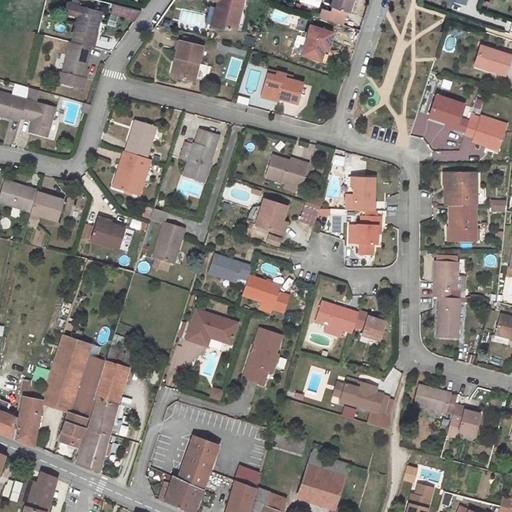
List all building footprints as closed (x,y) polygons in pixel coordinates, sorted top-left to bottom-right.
[(218,0),(213,22),(219,24),(225,0),(224,0),(218,0)] [(224,0),(225,0),(219,24),(243,30),(248,11),(243,10),(245,0),(224,0)] [(335,0),(333,6),(335,7),(334,11),(331,21),(346,26),(351,12),(353,12),(356,1),(356,0),(335,0)] [(131,5),(117,2),(115,10),(128,14),(131,5)] [(84,4),(75,40),(91,44),(93,44),(95,38),(97,39),(105,9),(84,4)] [(128,14),(128,17),(136,19),(144,8),(131,5),(128,14)] [(334,11),(325,8),(322,17),(331,21),(334,11)] [(335,33),(313,26),(303,55),(322,60),(325,50),(329,51),(335,33)] [(187,37),(185,43),(198,46),(200,41),(187,37)] [(91,44),(75,40),(73,40),(65,71),(62,70),(60,80),(85,87),(88,77),(85,76),(92,52),(90,51),(91,44)] [(182,42),(178,58),(181,59),(176,77),(195,82),(204,48),(198,46),(185,43),(182,42)] [(503,56),(481,48),(474,68),(497,75),(503,56)] [(511,61),(511,58),(503,56),(497,75),(507,78),(511,61)] [(173,76),(176,77),(181,59),(178,58),(173,76)] [(278,77),(270,75),(265,92),(281,97),(281,99),(299,104),(305,84),(293,81),(287,80),(288,75),(279,72),(278,77)] [(41,89),(31,86),(29,92),(39,96),(41,89)] [(21,117),(27,99),(0,91),(0,115),(12,119),(13,117),(20,119),(21,117)] [(39,96),(29,92),(27,99),(37,102),(39,96)] [(280,101),(281,99),(281,97),(265,92),(264,97),(280,101)] [(238,96),(236,102),(248,105),(249,98),(238,96)] [(37,102),(27,99),(21,117),(31,120),(28,131),(45,135),(54,107),(37,102)] [(437,99),(430,118),(447,124),(446,129),(456,132),(464,108),(437,99)] [(429,123),(446,129),(447,124),(430,118),(429,123)] [(128,144),(126,151),(145,157),(154,126),(137,121),(130,145),(128,144)] [(479,128),(469,125),(464,138),(474,142),(473,145),(475,146),(481,125),(480,125),(479,128)] [(505,134),(481,125),(475,146),(498,154),(505,134)] [(220,136),(201,130),(197,144),(194,143),(184,175),(204,182),(220,136)] [(145,157),(126,151),(123,161),(118,177),(116,176),(112,187),(139,196),(143,183),(140,182),(145,168),(147,169),(150,159),(145,157)] [(290,163),(272,157),(266,177),(286,183),(296,187),(300,188),(308,164),(301,161),(299,165),(290,163)] [(476,175),(443,174),(443,188),(444,188),(449,188),(449,207),(454,207),(475,207),(476,207),(476,175)] [(354,195),(354,211),(365,211),(375,211),(376,178),(355,178),(355,188),(354,195)] [(0,202),(31,211),(37,191),(30,189),(29,191),(17,188),(18,185),(5,181),(0,197),(0,202)] [(294,193),(296,187),(286,183),(284,190),(294,193)] [(50,193),(37,189),(37,191),(31,211),(31,213),(57,221),(62,201),(49,197),(50,193)] [(264,198),(287,205),(288,201),(265,194),(264,198)] [(323,201),(313,197),(311,204),(321,207),(323,201)] [(287,205),(264,198),(261,208),(259,216),(256,225),(279,231),(283,220),(287,205)] [(491,200),(491,211),(505,211),(505,200),(491,200)] [(259,216),(261,208),(253,206),(250,215),(259,216)] [(146,207),(143,216),(149,218),(152,209),(146,207)] [(153,217),(162,220),(162,219),(165,218),(166,218),(168,210),(156,207),(153,217)] [(474,241),(475,207),(454,207),(453,213),(448,213),(448,229),(453,229),(453,241),(474,241)] [(381,216),(378,216),(365,215),(361,215),(361,224),(359,225),(358,225),(358,226),(358,235),(358,244),(362,244),(362,255),(375,255),(375,244),(378,244),(379,232),(378,225),(381,225),(381,216)] [(113,220),(100,216),(93,239),(120,247),(126,227),(112,223),(113,220)] [(165,220),(165,221),(154,254),(158,255),(171,260),(175,261),(185,227),(165,220)] [(288,222),(283,220),(279,231),(284,233),(288,222)] [(85,223),(82,237),(88,238),(92,225),(85,223)] [(283,238),(271,235),(269,242),(281,245),(283,238)] [(239,277),(248,280),(250,274),(253,266),(243,263),(242,265),(233,262),(233,260),(216,254),(210,274),(238,282),(239,277)] [(158,255),(155,263),(168,267),(171,260),(158,255)] [(103,262),(86,257),(82,271),(88,273),(92,262),(102,265),(103,262)] [(436,262),(434,262),(432,298),(437,298),(447,298),(447,299),(454,299),(455,291),(456,277),(457,264),(456,263),(436,262)] [(283,284),(250,274),(248,280),(244,295),(264,302),(276,305),(275,308),(286,312),(291,294),(281,291),(283,284)] [(464,278),(456,277),(455,291),(463,291),(464,278)] [(447,298),(437,298),(434,338),(456,340),(459,300),(454,299),(447,299),(447,298)] [(353,330),(355,324),(358,311),(322,300),(316,319),(353,330)] [(276,305),(264,302),(262,307),(274,311),(275,308),(276,305)] [(238,321),(196,306),(186,336),(200,341),(203,333),(210,335),(231,342),(238,321)] [(375,314),(359,309),(358,311),(355,324),(364,327),(363,333),(380,338),(385,320),(374,316),(375,314)] [(511,319),(499,316),(493,337),(511,341),(511,319)] [(62,332),(69,335),(72,322),(66,320),(62,332)] [(283,334),(261,326),(255,343),(261,346),(259,352),(253,350),(249,362),(255,365),(251,378),(264,382),(269,369),(273,370),(279,353),(277,352),(283,334)] [(62,332),(44,391),(42,398),(42,400),(41,403),(68,411),(89,341),(69,335),(62,332)] [(210,335),(203,333),(200,341),(208,344),(210,335)] [(122,343),(123,336),(114,334),(112,341),(122,343)] [(363,336),(361,341),(377,345),(378,340),(363,336)] [(111,348),(89,341),(68,411),(59,441),(78,449),(79,444),(81,444),(96,396),(110,351),(111,348)] [(261,346),(255,343),(253,350),(259,352),(261,346)] [(131,358),(110,351),(96,396),(98,397),(116,403),(131,358)] [(255,365),(249,362),(244,376),(251,378),(255,365)] [(36,365),(32,377),(45,381),(49,369),(36,365)] [(348,383),(345,383),(340,401),(379,412),(384,394),(377,392),(378,387),(363,382),(362,388),(358,386),(348,383)] [(44,391),(22,385),(20,393),(42,398),(44,391)] [(455,407),(457,398),(450,396),(450,395),(418,386),(413,406),(452,415),(455,407)] [(217,387),(212,390),(211,395),(219,397),(222,389),(217,387)] [(21,395),(16,438),(34,446),(41,403),(42,400),(21,395)] [(99,473),(116,403),(98,397),(77,463),(77,464),(99,473)] [(345,405),(341,414),(353,418),(356,409),(345,405)] [(455,407),(452,415),(449,426),(459,428),(457,433),(474,437),(479,416),(471,414),(463,412),(464,409),(455,407)] [(0,431),(15,438),(17,418),(0,411),(0,431)] [(273,432),(269,445),(290,451),(294,439),(273,432)] [(192,433),(178,477),(201,488),(207,470),(216,440),(192,433)] [(294,439),(290,451),(300,454),(304,442),(294,439)] [(59,443),(57,453),(64,454),(66,444),(59,443)] [(344,475),(308,463),(299,492),(334,503),(344,475)] [(238,466),(234,480),(255,487),(260,472),(238,466)] [(402,481),(412,483),(415,473),(405,471),(402,481)] [(24,481),(23,484),(19,500),(27,502),(26,506),(25,505),(23,511),(43,511),(47,501),(49,501),(56,478),(41,472),(37,484),(24,481)] [(178,477),(174,474),(171,482),(166,498),(166,500),(189,511),(194,511),(201,488),(178,477)] [(161,497),(166,498),(171,482),(166,480),(161,497)] [(247,511),(255,487),(234,480),(224,511),(247,511)] [(418,486),(415,497),(421,494),(431,497),(433,490),(418,486)] [(254,501),(252,500),(248,511),(261,511),(264,505),(282,511),(286,500),(258,488),(254,501)] [(426,511),(431,497),(421,494),(415,497),(412,507),(408,506),(406,511),(426,511)] [(511,511),(511,498),(500,497),(498,511),(511,511)]
